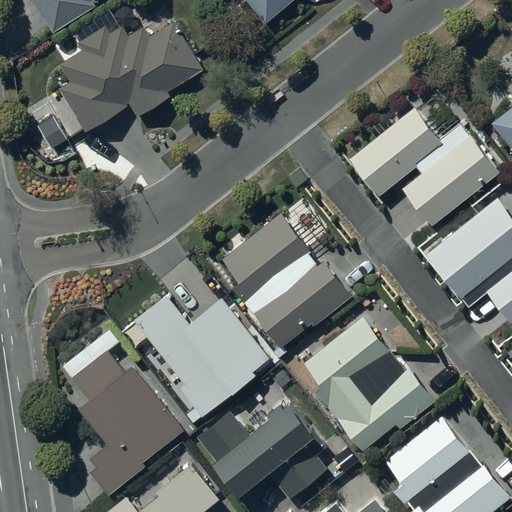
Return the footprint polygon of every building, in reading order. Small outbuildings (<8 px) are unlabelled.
[(36,0),(55,32),(98,7),(94,0),(36,0)] [(251,0),(272,24),(298,0),(251,0)] [(74,80),(63,87),(90,130),(136,102),(143,114),(170,98),(165,89),(204,65),(177,20),(153,35),(148,26),(132,35),(127,26),(117,32),(112,24),(82,43),(86,50),(64,64),(74,80)] [(441,139),(417,109),(354,159),(383,195),(419,166),(423,171),(407,184),(438,223),(501,173),(461,123),(441,139)] [(511,109),(496,122),(511,141),(511,109)] [(511,209),(502,197),(431,250),(472,305),(491,290),(511,317),(511,209)] [(326,262),(284,211),(226,258),(247,283),(238,290),(284,346),(319,317),(322,321),(356,293),(329,260),(326,262)] [(274,361),(225,297),(195,320),(171,289),(136,316),(208,411),(274,361)] [(328,385),(320,391),(367,448),(435,393),(370,314),(310,363),(328,385)] [(109,326),(86,340),(91,349),(68,363),(90,399),(81,404),(93,423),(82,430),(116,485),(155,461),(151,453),(185,432),(140,359),(132,364),(109,326)] [(328,447),(292,404),(254,436),(233,411),(200,438),(249,497),(274,476),(293,498),(329,468),(318,455),(328,447)] [(494,511),(511,498),(511,497),(448,415),(390,460),(407,483),(398,490),(415,511),(494,511)] [(209,511),(225,499),(196,463),(162,490),(166,495),(147,510),(134,495),(112,511),(209,511)] [(386,511),(376,499),(360,511),(352,511),(343,500),(328,511),(386,511)]
